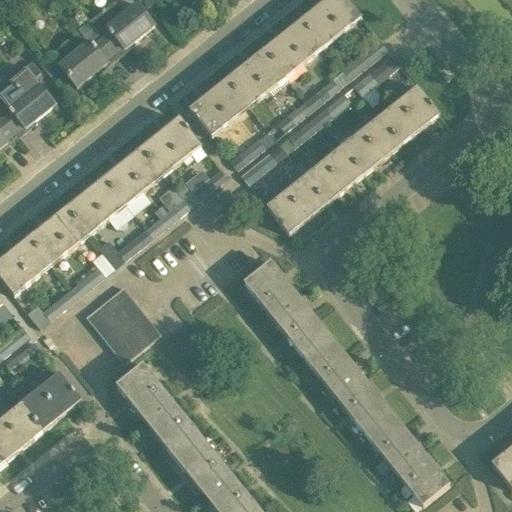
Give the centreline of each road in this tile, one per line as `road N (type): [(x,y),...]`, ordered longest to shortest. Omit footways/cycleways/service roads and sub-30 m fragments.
road 1 (residential): [(511,407),(471,433),(446,425),(327,265),(336,240),(499,108)]
road 2 (residential): [(0,220),(271,0)]
road 3 (residential): [(165,511),(92,432),(78,432),(0,498)]
road 4 (residential): [(407,0),(499,108)]
